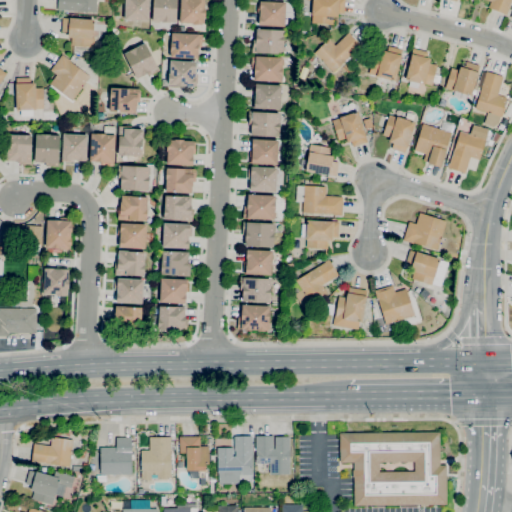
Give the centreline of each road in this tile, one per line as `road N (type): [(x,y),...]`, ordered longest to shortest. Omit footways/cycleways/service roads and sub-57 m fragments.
road 1 (primary): [(487,361),(0,373)]
road 2 (residential): [(225,0),(214,365)]
road 3 (primary): [(0,404),(317,395)]
road 4 (residential): [(15,198),(68,192),(90,213),(86,367)]
road 5 (residential): [(488,214),(376,178),(370,252)]
road 6 (primary): [(351,395),(486,394)]
road 7 (residential): [(511,50),(386,15)]
road 8 (primary): [(484,263),(461,326),(410,362)]
